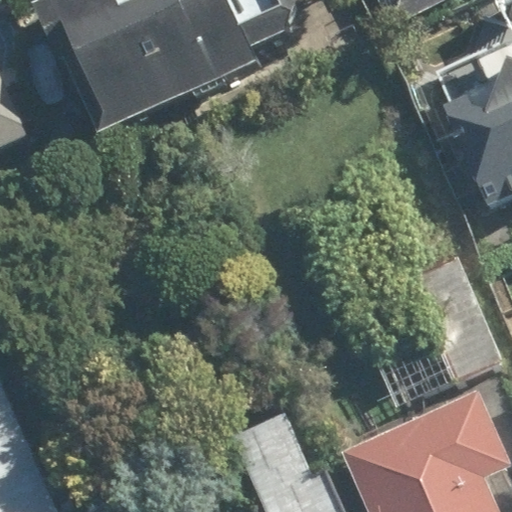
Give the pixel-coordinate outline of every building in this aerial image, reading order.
[(77,0),(65,6),(128,145),(291,70),(284,55),(347,26),(334,0),(77,0)] [(470,0),(400,0),(414,27),(470,0)] [(0,167),(55,142),(12,49),(7,51),(0,54),(0,167)] [(511,51),(451,79),(509,207),(511,205),(511,51)] [(511,366),(511,333),(486,260),(437,278),(474,380),(511,366)] [(85,511),(1,313),(0,314),(0,511),(85,511)] [(511,511),(511,411),(506,396),(366,451),(390,511),(511,511)] [(299,413),(246,437),(280,511),(363,511),(348,477),(331,484),(299,413)]
